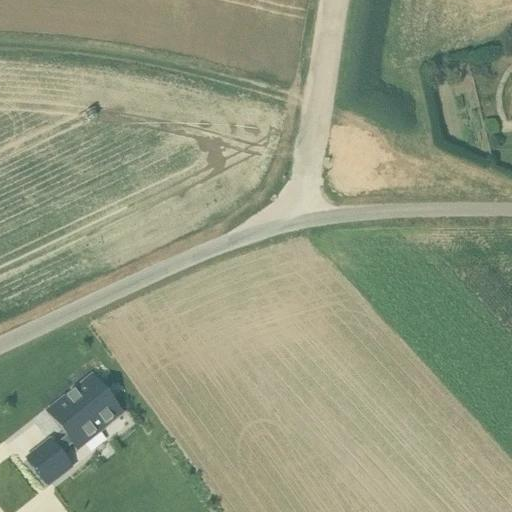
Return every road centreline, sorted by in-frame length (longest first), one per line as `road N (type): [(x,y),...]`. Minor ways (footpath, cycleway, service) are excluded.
road 1 (track): [(511,197),(386,134),(210,75),(113,56),(0,47)]
road 2 (unclassified): [(0,344),(267,228),(344,214),(511,209)]
